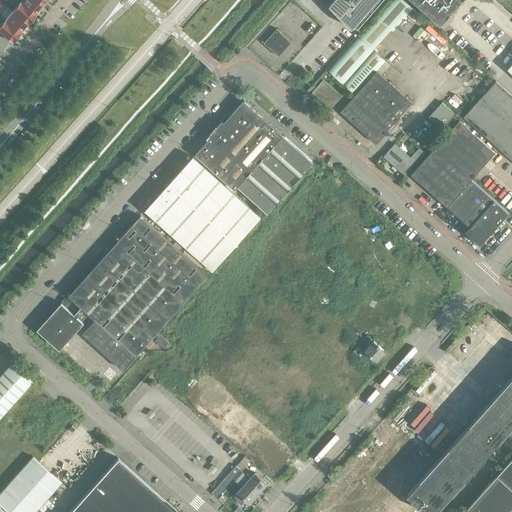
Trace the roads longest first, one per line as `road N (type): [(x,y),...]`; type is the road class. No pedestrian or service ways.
road 1 (unclassified): [(481,277),(250,71),(231,78)]
road 2 (unclassified): [(14,317),(231,78)]
road 3 (residential): [(274,511),(481,277)]
road 4 (residential): [(206,511),(18,341),(14,317)]
road 5 (secondary): [(0,147),(111,13)]
